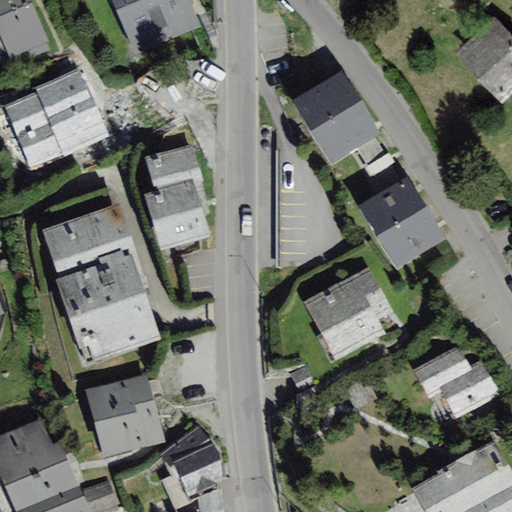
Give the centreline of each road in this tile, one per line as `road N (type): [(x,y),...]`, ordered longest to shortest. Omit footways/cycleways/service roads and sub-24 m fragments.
road 1 (unclassified): [(261,511),(241,362),(239,0)]
road 2 (residential): [(301,0),(353,58),(511,310)]
